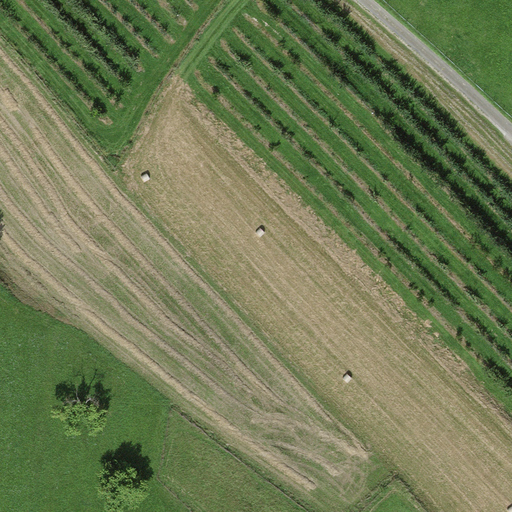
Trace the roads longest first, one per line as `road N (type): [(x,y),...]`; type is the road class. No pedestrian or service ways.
road 1 (track): [(511,131),(363,0)]
road 2 (track): [(242,0),(139,146)]
